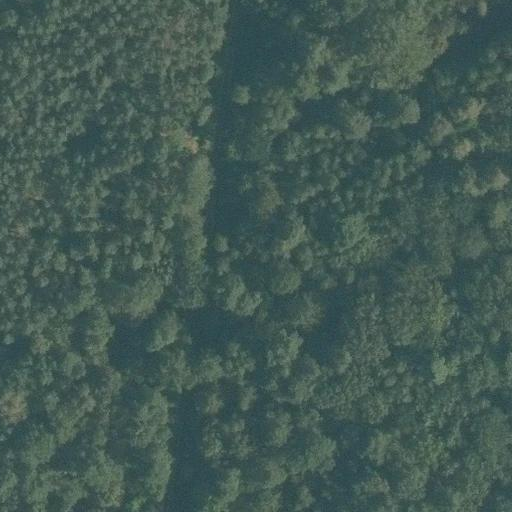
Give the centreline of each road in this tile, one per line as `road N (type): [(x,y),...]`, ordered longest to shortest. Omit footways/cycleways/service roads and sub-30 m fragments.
road 1 (track): [(164,511),(196,250),(220,240),(225,222),(247,0)]
road 2 (track): [(0,352),(196,250)]
